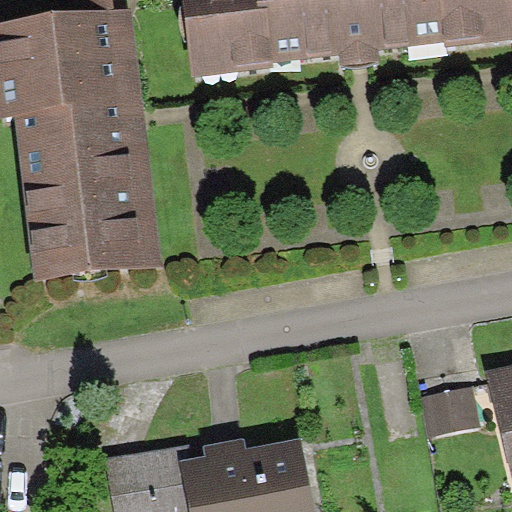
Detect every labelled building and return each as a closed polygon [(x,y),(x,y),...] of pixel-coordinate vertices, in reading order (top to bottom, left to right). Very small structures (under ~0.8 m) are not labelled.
[(28,297),(156,282),(123,25),(106,27),(104,10),(173,4),(185,94),(511,55),(511,0),(69,0),(73,31),(0,41),(0,138),(9,137),(28,297)] [(511,372),(478,381),(511,508),(511,507),(511,372)] [(413,404),(421,442),(474,431),(466,393),(413,404)] [(315,511),(303,444),(250,454),(247,441),(205,449),(208,462),(192,465),(184,467),(193,511),(315,511)] [(189,451),(99,471),(107,511),(193,511),(184,467),(192,465),(189,451)]
